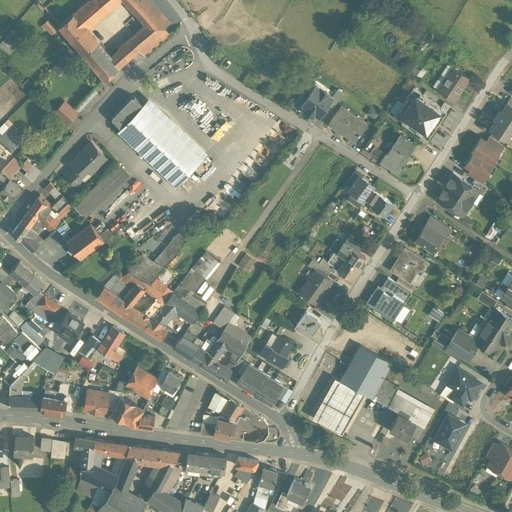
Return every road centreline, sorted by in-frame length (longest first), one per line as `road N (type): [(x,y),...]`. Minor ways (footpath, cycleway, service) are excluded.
road 1 (residential): [(280,426),(121,326),(5,237)]
road 2 (secondary): [(293,455),(0,417)]
road 3 (residential): [(194,33),(214,74),(417,198)]
road 4 (residential): [(0,230),(132,76),(194,33)]
road 5 (residential): [(417,198),(280,426)]
road 6 (secondary): [(459,511),(293,455)]
road 7 (residential): [(417,198),(493,80)]
